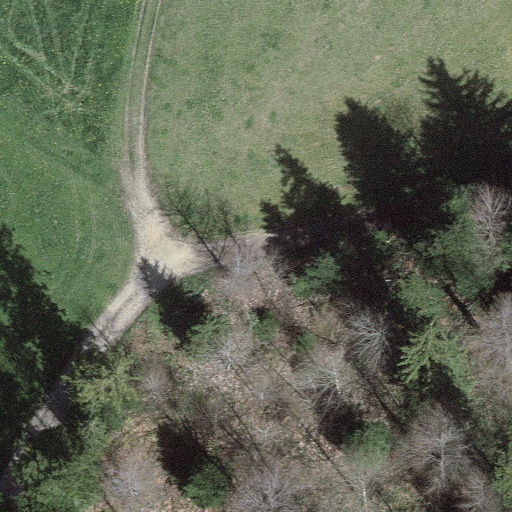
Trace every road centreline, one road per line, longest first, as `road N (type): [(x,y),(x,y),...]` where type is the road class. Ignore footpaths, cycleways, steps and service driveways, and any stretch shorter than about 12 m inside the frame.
road 1 (track): [(17,511),(118,345),(187,256),(511,216)]
road 2 (track): [(187,256),(149,221),(139,171),(152,0)]
